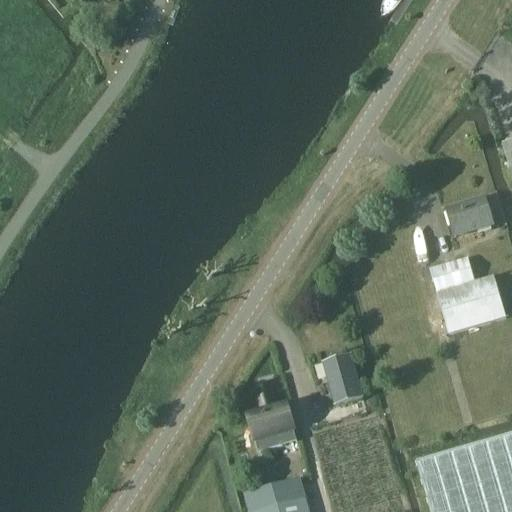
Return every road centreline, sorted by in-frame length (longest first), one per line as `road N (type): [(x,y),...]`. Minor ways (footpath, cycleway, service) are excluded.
road 1 (tertiary): [(117,511),(445,0)]
road 2 (unclassified): [(0,248),(109,96),(159,0)]
